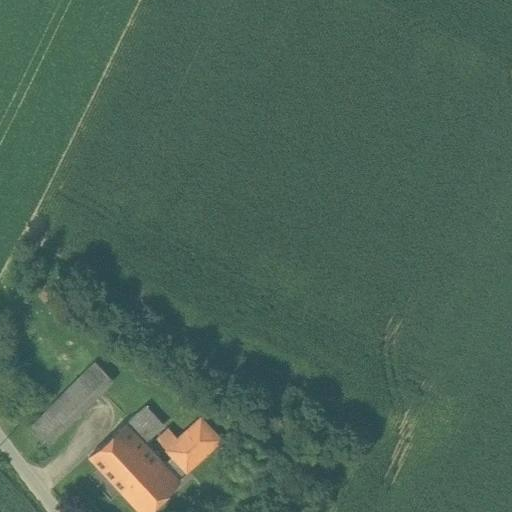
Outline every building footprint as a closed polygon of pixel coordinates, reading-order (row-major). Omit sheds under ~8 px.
[(96,362),(30,428),(47,445),(113,379),(96,362)] [(146,405),(127,422),(144,440),(163,423),(146,405)] [(201,418),(178,439),(168,429),(157,439),(173,456),(187,471),(221,439),(201,418)] [(144,440),(127,422),(90,456),(141,511),(147,511),(181,481),(179,478),(187,471),(173,456),(165,464),(144,440)] [(317,455),(309,473),(327,480),(335,463),(317,455)]
